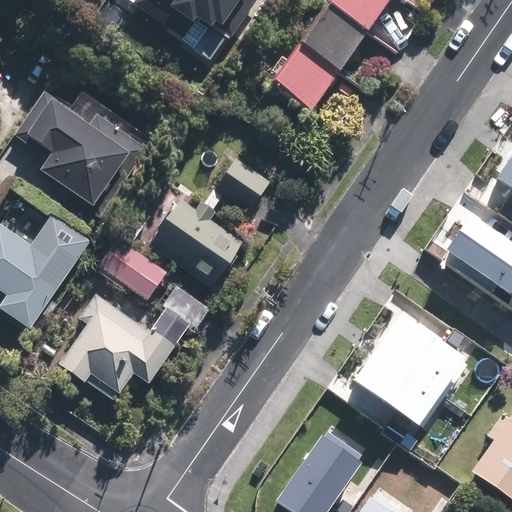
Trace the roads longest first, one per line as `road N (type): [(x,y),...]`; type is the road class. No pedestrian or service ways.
road 1 (residential): [(511,2),(157,511)]
road 2 (residential): [(104,511),(0,440)]
